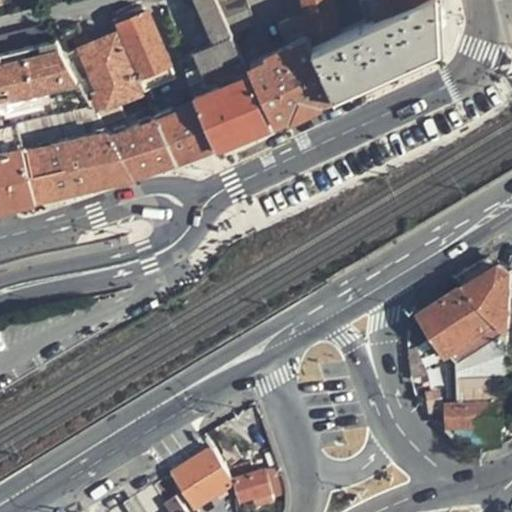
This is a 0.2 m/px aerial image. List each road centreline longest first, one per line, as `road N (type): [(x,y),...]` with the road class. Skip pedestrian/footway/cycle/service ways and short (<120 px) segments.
road 1 (secondary): [(195,214),(235,182),(459,78),(480,52),(486,22)]
road 2 (primary): [(0,506),(260,350)]
road 3 (secondary): [(195,214),(182,235),(147,257),(0,292)]
road 4 (residential): [(0,236),(139,195),(174,197),(195,214)]
road 5 (primary): [(383,276),(511,198)]
